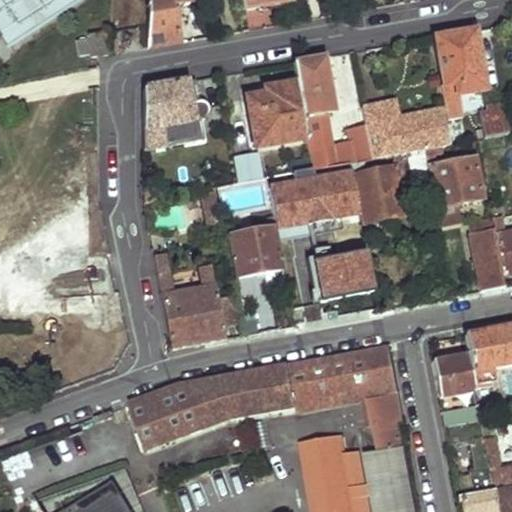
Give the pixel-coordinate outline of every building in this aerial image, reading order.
[(0,0),(0,40),(4,48),(81,0),(0,0)] [(146,0),(146,29),(146,51),(179,45),(174,10),(188,7),(187,0),(146,0)] [(239,0),(241,12),(261,9),(262,5),(289,0),(239,0)] [(435,39),(449,102),(464,99),(488,95),(475,32),(435,39)] [(108,35),(90,38),(90,41),(92,55),(93,59),(99,58),(112,56),(108,35)] [(90,41),(78,43),(81,57),(92,55),(90,41)] [(312,144),(316,173),(353,166),(360,165),(375,162),(369,130),(351,133),(353,145),(334,149),(328,115),(333,114),(324,59),(300,63),(315,143),(312,144)] [(143,91),(143,153),(204,141),(201,122),(205,121),(208,117),(209,113),(209,109),(207,106),(205,104),(202,102),(199,102),(195,82),(143,91)] [(250,100),(259,150),(308,142),(297,85),(273,89),(274,95),(250,100)] [(447,112),(449,123),(468,119),(464,99),(449,102),(445,103),(447,112)] [(391,106),(394,124),(401,123),(398,105),(391,106)] [(369,130),(375,162),(399,158),(427,152),(439,150),(455,147),(449,123),(447,112),(401,123),(394,124),(391,106),(365,111),(369,130)] [(486,120),(489,141),(511,137),(511,124),(509,109),(493,112),(494,118),(486,120)] [(232,153),(238,187),(262,183),(255,149),(232,153)] [(401,171),(409,219),(437,214),(430,170),(427,152),(399,158),(401,171)] [(434,169),(443,228),(462,225),(459,207),(487,203),(480,160),(441,166),(434,169)] [(296,164),(297,177),(314,174),(312,161),(296,164)] [(354,178),(355,179),(362,178),(360,165),(353,166),(354,178)] [(362,222),(363,226),(409,219),(401,171),(362,178),(355,179),(362,222)] [(294,177),(295,185),(315,182),(314,174),(297,177),(294,177)] [(271,193),(278,232),(299,228),(300,231),(345,223),(344,218),(354,217),(356,223),(362,222),(355,179),(354,178),(337,180),(337,178),(315,182),(295,185),(290,186),(290,190),(271,193)] [(144,196),(144,206),(159,203),(157,194),(144,196)] [(185,202),(192,233),(221,228),(215,197),(185,202)] [(496,236),(501,277),(511,275),(511,232),(501,234),(499,217),(494,217),(496,236)] [(468,227),(479,294),(504,289),(501,277),(496,236),(493,235),(490,224),(468,227)] [(231,238),(238,278),(283,271),(276,231),(231,238)] [(369,251),(312,255),(315,296),(372,292),(369,251)] [(153,259),(170,352),(225,341),(223,331),(238,328),(232,298),(218,299),(212,269),(202,271),(204,289),(174,295),(170,276),(166,257),(153,259)] [(170,276),(174,295),(204,289),(202,271),(170,276)] [(511,325),(491,329),(464,334),(467,352),(471,370),(511,363),(511,325)] [(417,511),(400,425),(405,424),(390,348),(176,391),(157,398),(128,408),(148,454),(235,422),(300,410),(369,397),(375,428),(381,455),(369,458),(375,486),(369,487),(362,457),(354,460),(351,450),(345,450),(341,440),(307,446),(318,511),(355,511),(354,506),(377,502),(378,511),(417,511)] [(477,402),(471,370),(467,352),(431,357),(444,426),(479,421),(478,412),(477,402)] [(369,397),(300,410),(301,418),(362,407),(367,430),(375,428),(369,397)] [(477,402),(478,412),(492,409),(496,408),(495,398),(477,402)] [(511,511),(511,485),(505,487),(492,409),(478,412),(479,421),(497,511),(511,511)] [(102,436),(118,430),(112,415),(97,420),(102,436)] [(476,473),(454,478),(460,508),(460,511),(497,511),(479,421),(444,426),(447,442),(470,436),(476,473)] [(131,511),(114,486),(74,511),(131,511)]
